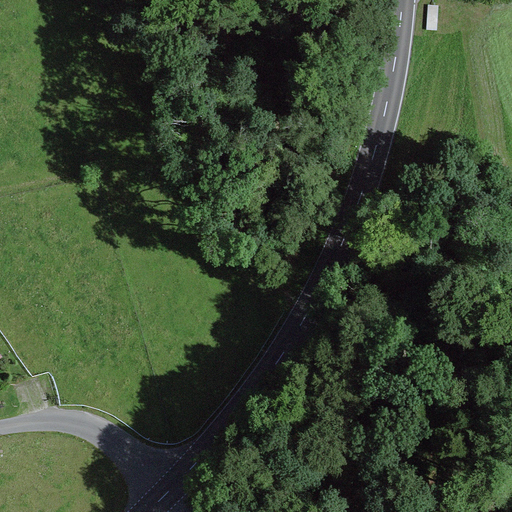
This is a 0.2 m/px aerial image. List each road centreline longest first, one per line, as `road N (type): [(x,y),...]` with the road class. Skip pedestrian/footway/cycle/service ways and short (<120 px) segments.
road 1 (tertiary): [(402,0),(375,151),(332,267),(242,410),(170,489)]
road 2 (residential): [(170,489),(125,449),(83,426),(0,427)]
